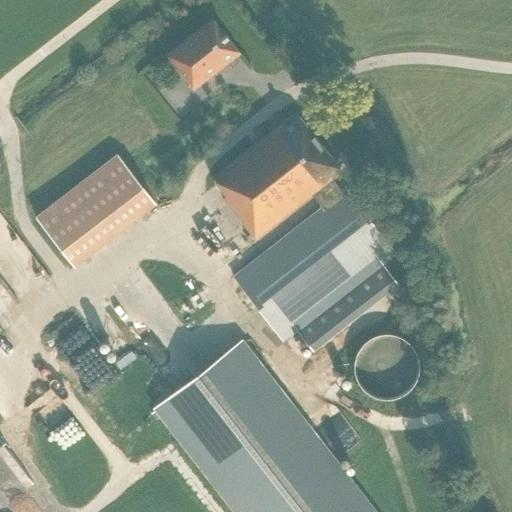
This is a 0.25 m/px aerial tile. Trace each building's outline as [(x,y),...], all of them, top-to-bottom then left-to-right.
[(239,55),(212,20),(167,55),(193,90),(239,55)] [(283,341),(297,330),(313,351),(397,285),(382,265),(395,254),(345,190),(341,192),(331,180),(341,172),(295,113),(211,178),(224,196),(221,198),(254,240),(311,196),(321,209),(233,277),(283,341)] [(152,199),(113,151),(32,213),(70,262),(152,199)] [(108,366),(130,353),(103,306),(80,319),(108,366)] [(392,331),(386,331),(379,331),(373,333),(367,336),(362,339),(358,344),(354,349),(351,355),(349,361),(349,368),(350,374),(351,380),(354,386),(358,391),(362,396),(367,400),(373,402),(379,404),(386,405),(392,404),(399,402),(404,400),(410,396),(414,391),(418,386),(421,380),(422,374),(423,368),(422,361),(421,355),(418,349),(414,344),(410,339),(404,336),(399,333),(392,331)] [(375,511),(240,337),(150,405),(232,511),(375,511)]
